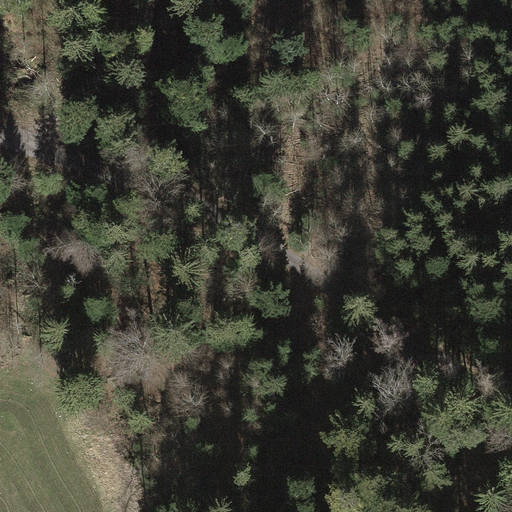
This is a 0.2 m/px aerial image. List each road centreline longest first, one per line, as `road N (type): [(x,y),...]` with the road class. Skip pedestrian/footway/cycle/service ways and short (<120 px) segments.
road 1 (track): [(0,133),(229,217),(372,319),(511,403)]
road 2 (track): [(147,0),(82,99),(25,143)]
